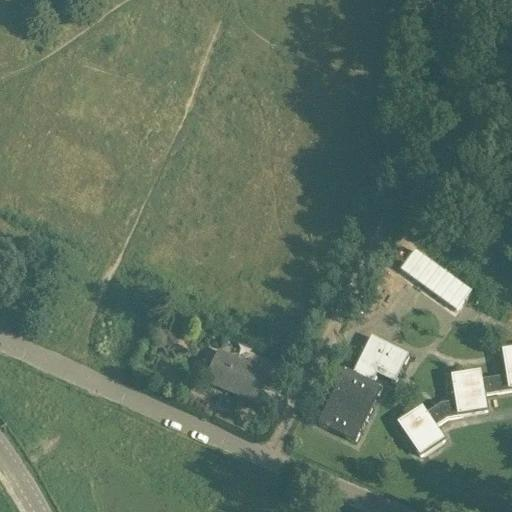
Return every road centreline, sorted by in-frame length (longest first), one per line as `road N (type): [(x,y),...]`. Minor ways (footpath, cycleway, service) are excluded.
road 1 (track): [(267,458),(384,221),(414,0)]
road 2 (residential): [(390,511),(0,338)]
